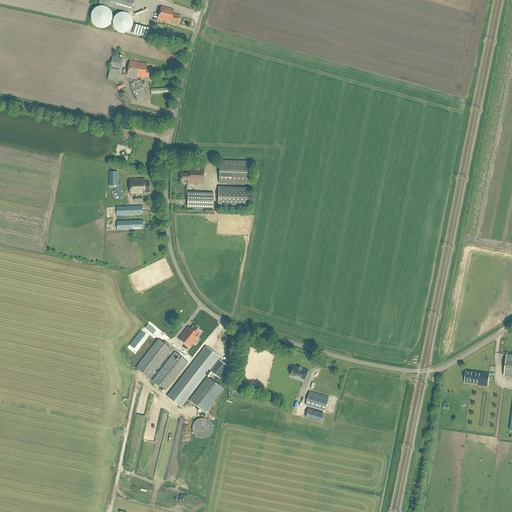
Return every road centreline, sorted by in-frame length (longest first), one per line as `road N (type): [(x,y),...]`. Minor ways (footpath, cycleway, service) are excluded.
road 1 (unclassified): [(511,327),(444,368),(416,372),(223,322),(191,294),(172,255),(169,138)]
road 2 (unclassified): [(0,101),(169,138)]
road 3 (unclassified): [(169,138),(206,0)]
